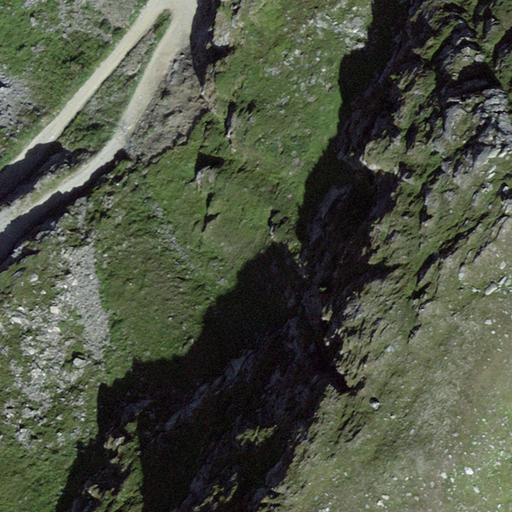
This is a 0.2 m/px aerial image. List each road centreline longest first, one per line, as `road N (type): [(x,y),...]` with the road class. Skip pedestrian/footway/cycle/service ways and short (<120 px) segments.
road 1 (track): [(0,253),(116,148),(186,0)]
road 2 (track): [(162,0),(0,185)]
